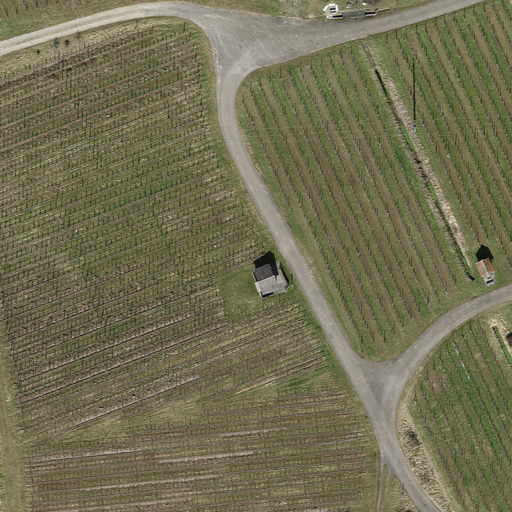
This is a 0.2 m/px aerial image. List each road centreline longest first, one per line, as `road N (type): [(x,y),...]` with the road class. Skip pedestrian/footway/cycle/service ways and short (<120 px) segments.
road 1 (track): [(433,511),(390,447),(378,406),(228,140),(227,82),(252,54),(449,0)]
road 2 (track): [(252,54),(211,19),(174,4),(0,49)]
road 3 (track): [(378,406),(462,311),(511,294)]
